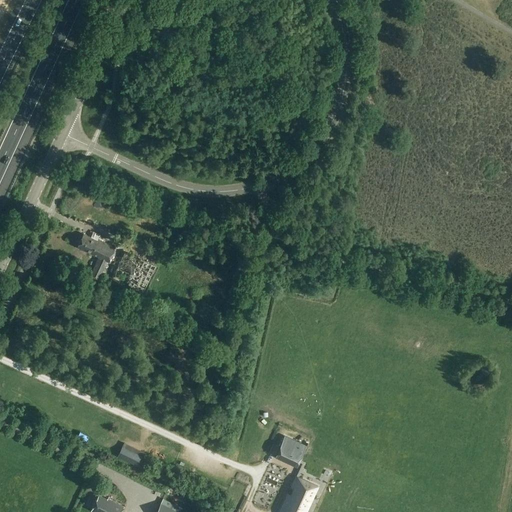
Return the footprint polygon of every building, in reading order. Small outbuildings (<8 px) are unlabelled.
[(97,240),(83,233),(77,247),(98,257),(88,277),(99,282),(115,247),(98,239),(97,240)] [(305,447),(284,438),(274,458),(295,468),(305,447)] [(146,454),(125,444),(120,454),(141,464),(146,454)] [(306,511),(317,489),(295,478),(290,489),(294,490),(290,497),(287,496),(279,511),(306,511)] [(120,511),(124,506),(107,498),(107,499),(98,494),(90,510),(93,511),(120,511)] [(178,511),(160,503),(156,511),(178,511)]
